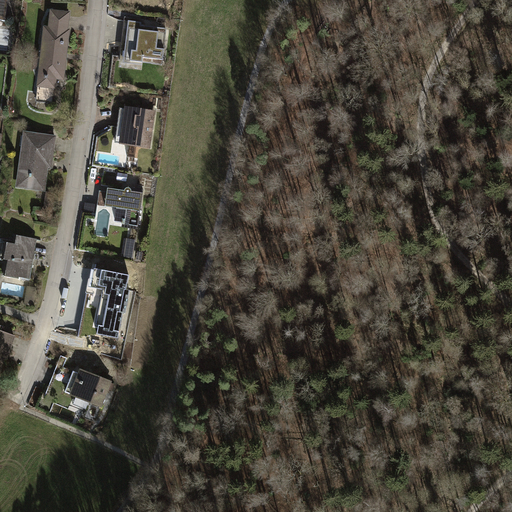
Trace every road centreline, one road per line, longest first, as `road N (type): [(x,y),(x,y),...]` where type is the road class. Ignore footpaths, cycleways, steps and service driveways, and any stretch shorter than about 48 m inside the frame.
road 1 (track): [(288,0),(256,72),(182,387),(152,467),(119,511)]
road 2 (residential): [(96,0),(54,288),(15,397)]
road 3 (track): [(477,0),(436,59),(421,104),(421,153),(446,237),(511,303)]
